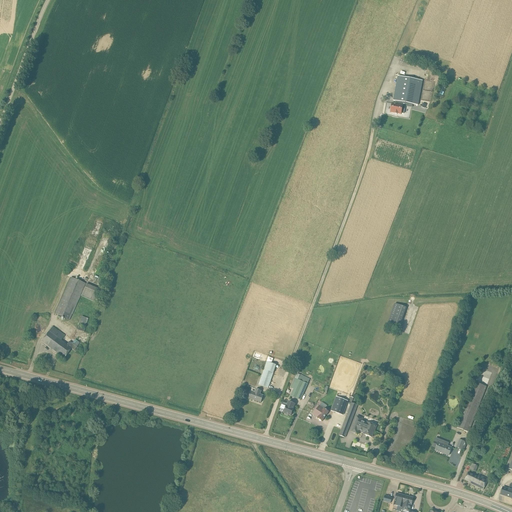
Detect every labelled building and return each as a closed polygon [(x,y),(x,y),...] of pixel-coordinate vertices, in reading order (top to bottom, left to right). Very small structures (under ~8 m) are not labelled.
[(403,103),(418,105),(422,81),(398,76),(393,101),(395,101),(403,103)] [(402,105),(403,103),(395,101),(395,104),(392,103),(391,112),(395,113),(395,114),(397,114),(401,114),(404,114),(405,106),(402,105)] [(86,284),(71,277),(55,314),(70,320),(86,284)] [(101,290),(86,284),(81,296),(95,303),(101,290)] [(398,331),(406,308),(395,304),(386,326),(398,331)] [(85,327),(88,319),(81,316),(78,325),(85,327)] [(74,351),(76,347),(79,343),(75,340),(72,344),(69,342),(67,345),(61,340),(65,335),(53,327),(41,342),(64,359),(71,349),(74,351)] [(268,388),(276,365),(266,362),(259,385),(268,388)] [(308,384),(310,379),(297,374),(291,388),(294,389),(290,396),(301,401),(308,384)] [(469,433),(487,387),(475,382),(457,428),(469,433)] [(252,391),(249,398),(261,403),(263,396),(260,394),(261,391),(256,389),(255,392),(252,391)] [(337,397),(332,411),(343,415),(348,401),(337,397)] [(282,402),(279,411),(284,413),(284,414),(286,415),(287,414),(291,416),(294,409),(293,409),(295,404),(289,402),(287,404),(282,402)] [(357,405),(351,403),(339,435),(346,437),(357,405)] [(329,412),(319,406),(313,415),(317,418),(322,422),(329,412)] [(372,437),(376,426),(367,423),(367,422),(366,422),(366,421),(362,419),(357,417),(352,432),(356,433),(357,431),(363,433),(363,434),(372,437)] [(499,436),(497,439),(501,441),(499,447),(503,449),(507,439),(499,436)] [(465,442),(459,440),(456,447),(462,450),(465,442)] [(441,453),(449,456),(452,448),(435,441),(433,447),(436,448),(436,449),(441,452),(441,453)] [(472,463),(470,469),(476,471),(478,465),(472,463)] [(469,472),(465,480),(470,482),(470,483),(483,490),(488,480),(479,475),(478,476),(469,472)] [(500,494),(511,498),(511,485),(510,485),(509,489),(503,487),(500,494)] [(400,511),(405,496),(396,494),(393,505),(395,506),(394,508),(399,510),(398,511),(400,511)] [(383,501),(383,502),(382,507),(387,508),(388,503),(390,503),(392,497),(385,495),(383,501)] [(405,496),(400,511),(413,511),(409,511),(413,498),(405,496)]
